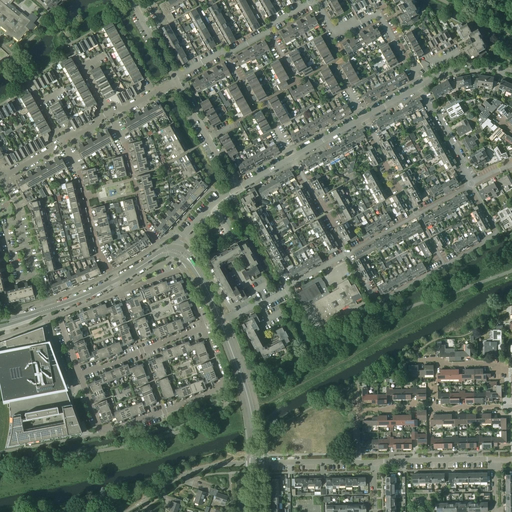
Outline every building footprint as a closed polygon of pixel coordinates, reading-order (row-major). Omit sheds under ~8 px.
[(0,0),(0,23),(2,25),(1,26),(6,31),(4,34),(10,39),(13,36),(19,41),(28,29),(31,32),(36,25),(33,23),(38,17),(32,12),(27,18),(10,4),(10,5),(8,3),(9,2),(6,0),(0,0)] [(56,6),(50,0),(46,0),(44,2),(51,9),(53,7),(54,8),(56,6)] [(169,0),(165,2),(170,12),(175,10),(169,0)] [(175,0),(169,0),(175,10),(180,7),(179,6),(175,0)] [(244,0),(237,4),(239,9),(247,4),(246,2),(248,0),(244,0)] [(366,0),(363,0),(361,1),(368,13),(370,12),(368,8),(371,7),(366,0)] [(373,0),(366,0),(371,7),(373,5),(375,9),(377,8),(373,0)] [(397,6),(400,11),(402,10),(404,13),(397,17),(401,24),(403,24),(406,23),(408,26),(419,20),(416,15),(417,14),(416,14),(414,11),(416,9),(413,4),(412,5),(410,1),(411,0),(392,0),(395,3),(400,0),(401,0),(403,3),(397,6)] [(361,1),(357,4),(361,12),(364,11),(366,14),(368,13),(361,1)] [(165,2),(159,5),(169,22),(174,19),(170,13),(170,12),(165,2)] [(355,2),(350,4),(358,18),(360,17),(358,13),(361,12),(357,4),(355,2)] [(260,12),(261,14),(273,8),(271,3),(262,8),(264,10),(260,12)] [(328,12),(329,14),(341,8),(338,3),(330,8),(331,10),(328,12)] [(208,11),(210,13),(218,9),(215,4),(204,10),(205,12),(208,11)] [(239,9),(242,13),(253,7),(252,5),(249,7),(247,4),(239,9)] [(242,13),(244,18),(252,13),(251,11),(254,9),(253,7),(242,13)] [(273,8),(261,14),(263,16),(266,14),(268,17),(276,12),(273,8)] [(341,8),(329,14),(330,16),(334,14),(335,17),(344,12),(341,8)] [(187,14),(190,18),(198,14),(195,9),(187,14)] [(208,18),(209,20),(220,13),(218,9),(210,13),(211,16),(208,18)] [(213,20),(215,22),(223,18),(220,13),(209,20),(210,22),(213,20)] [(244,18),(247,22),(258,16),(257,14),(254,16),(252,13),(244,18)] [(190,18),(192,23),(201,18),(198,14),(190,18)] [(309,15),(307,16),(314,28),(319,25),(314,17),(311,18),(309,15)] [(247,22),(249,27),(257,22),(256,20),(259,18),(258,16),(247,22)] [(307,21),(305,22),(309,30),(314,28),(307,16),(305,17),(307,21)] [(192,23),(195,27),(203,23),(201,18),(192,23)] [(213,27),(214,29),(226,22),(223,18),(215,22),(216,25),(213,27)] [(300,20),(298,21),(304,33),(309,30),(305,22),(302,24),(300,20)] [(298,26),(295,27),(300,36),(304,33),(298,21),(296,22),(298,26)] [(103,27),(106,32),(115,27),(112,22),(103,27)] [(218,29),(220,31),(228,27),(226,22),(214,29),(215,31),(218,29)] [(257,22),(249,27),(252,32),(263,25),(262,23),(259,25),(257,22)] [(170,23),(160,29),(163,33),(171,29),(173,28),(170,23)] [(195,27),(197,32),(206,27),(203,23),(195,27)] [(485,49),(486,49),(484,44),(485,44),(482,39),(481,39),(479,35),(481,34),(478,29),(472,33),(467,24),(460,28),(461,28),(463,31),(461,33),(464,38),(470,34),(472,37),(467,40),(469,45),(471,44),(473,47),(466,51),(470,58),(472,59),(475,57),(477,60),(488,54),(485,49)] [(291,25),(289,27),(295,38),(300,36),(295,27),(292,29),(291,25)] [(372,26),(370,27),(377,39),(382,36),(377,28),(374,30),(372,26)] [(106,32),(108,37),(117,32),(115,27),(106,32)] [(197,32),(200,37),(208,32),(206,27),(197,32)] [(218,36),(219,38),(231,31),(228,27),(220,31),(221,34),(218,36)] [(288,31),(286,33),(290,41),(295,38),(289,27),(286,28),(288,31)] [(370,32),(367,33),(372,42),(377,39),(370,27),(368,29),(370,32)] [(163,33),(165,38),(173,33),(171,29),(163,33)] [(441,32),(443,34),(449,46),(451,45),(449,41),(452,40),(446,29),(441,32)] [(231,31),(219,38),(220,40),(224,38),(225,40),(233,36),(235,35),(233,30),(231,31)] [(404,38),(405,41),(413,36),(416,35),(413,30),(399,38),(400,40),(404,38)] [(290,41),(286,33),(283,34),(281,31),(279,32),(285,44),(290,41)] [(108,37),(111,41),(120,36),(117,32),(108,37)] [(200,37),(202,41),(211,37),(208,32),(200,37)] [(363,32),(361,33),(367,44),(372,42),(367,33),(365,35),(363,32)] [(443,34),(441,32),(437,35),(443,45),(445,44),(447,47),(449,46),(443,34)] [(165,38),(168,42),(176,38),(173,33),(165,38)] [(361,37),(358,39),(362,47),(367,44),(361,33),(359,34),(361,37)] [(312,41),(315,46),(323,41),(322,38),(325,36),(324,34),(312,41)] [(443,45),(437,35),(432,37),(433,39),(440,51),(442,50),(440,47),(443,45)] [(90,37),(88,38),(93,47),(98,44),(93,36),(90,38),(90,37)] [(111,41),(113,46),(123,41),(120,36),(111,41)] [(233,36),(225,40),(226,43),(223,45),(224,47),(236,41),(233,36)] [(403,45),(404,48),(416,41),(413,36),(405,41),(407,44),(403,45)] [(202,41),(205,46),(213,41),(211,37),(202,41)] [(353,37),(351,38),(358,50),(362,47),(358,39),(355,40),(353,37)] [(86,40),(84,41),(88,49),(93,47),(88,38),(86,39),(86,40)] [(168,42),(170,47),(178,42),(176,38),(168,42)] [(351,42),(348,44),(353,52),(358,50),(351,38),(349,39),(351,42)] [(440,51),(433,39),(428,42),(433,50),(436,49),(438,52),(440,51)] [(263,42),(260,44),(265,52),(269,49),(264,40),(262,41),(263,42)] [(80,42),(78,43),(83,52),(88,49),(84,41),(81,43),(80,42)] [(113,46),(116,51),(125,46),(123,41),(113,46)] [(213,41),(205,46),(208,50),(216,46),(213,41)] [(315,46),(318,50),(329,44),(328,42),(325,44),(323,41),(315,46)] [(348,44),(347,41),(342,43),(349,57),(354,54),(353,52),(348,44)] [(409,48),(410,50),(419,46),(416,41),(404,48),(405,50),(409,48)] [(170,47),(173,52),(181,47),(178,42),(170,47)] [(83,52),(78,43),(76,44),(77,45),(74,47),(78,55),(83,52)] [(257,44),(255,45),(260,55),(261,57),(265,54),(265,52),(260,44),(257,45),(257,44)] [(318,50),(320,55),(329,50),(327,48),(331,46),(329,44),(318,50)] [(379,49),(382,54),(390,49),(389,46),(390,46),(389,44),(379,49)] [(253,48),(250,49),(255,57),(260,55),(255,45),(252,47),(253,48)] [(116,51),(119,56),(128,51),(125,46),(116,51)] [(173,52),(175,56),(184,52),(185,51),(183,46),(181,47),(173,52)] [(408,55),(410,57),(421,50),(419,46),(410,50),(412,53),(408,55)] [(247,50),(245,51),(250,60),(251,62),(256,59),(255,57),(250,49),(248,51),(247,50)] [(286,59),(287,61),(299,54),(297,49),(288,54),(290,57),(286,59)] [(382,54),(385,58),(394,53),(393,51),(392,52),(390,49),(382,54)] [(320,55),(323,60),(335,53),(334,51),(330,53),(329,50),(320,55)] [(421,50),(410,57),(411,59),(414,57),(416,60),(424,55),(421,50)] [(128,51),(119,56),(121,60),(130,55),(128,51)] [(244,53),(241,54),(246,63),(250,60),(245,51),(243,52),(244,53)] [(175,56),(178,61),(186,56),(184,52),(175,56)] [(335,53),(323,60),(326,65),(334,60),(332,57),(336,55),(335,53)] [(385,58),(387,63),(396,59),(394,56),(395,55),(394,53),(385,58)] [(246,63),(241,54),(238,56),(238,55),(235,56),(242,67),(247,64),(246,63)] [(292,61),(293,64),(302,59),(299,54),(287,61),(288,63),(292,61)] [(121,60),(124,65),(133,60),(130,55),(121,60)] [(186,56),(178,61),(180,65),(190,60),(188,55),(186,56)] [(62,62),(60,64),(62,69),(65,67),(76,61),(74,59),(72,60),(71,57),(70,58),(66,60),(65,58),(61,60),(62,62)] [(291,68),(293,70),(305,64),(302,59),(293,64),(295,66),(291,68)] [(396,59),(387,63),(385,64),(388,69),(399,63),(398,61),(397,61),(396,59)] [(124,65),(127,70),(136,65),(133,60),(124,65)] [(270,64),(273,69),(284,63),(283,61),(280,62),(278,60),(270,64)] [(65,67),(67,72),(76,67),(75,64),(77,63),(76,61),(65,67)] [(342,68),(343,71),(351,66),(349,61),(337,68),(338,70),(342,68)] [(223,67),(221,69),(225,77),(230,74),(224,62),(222,64),(223,67)] [(273,69),(275,74),(284,69),(282,66),(285,65),(284,63),(273,69)] [(306,63),(305,64),(293,70),(294,72),(297,70),(299,73),(307,68),(309,67),(306,63)] [(127,70),(129,75),(138,70),(136,65),(127,70)] [(341,75),(342,77),(354,71),(356,70),(353,65),(351,66),(343,71),(345,74),(341,75)] [(90,75),(91,77),(102,71),(99,66),(90,71),(92,74),(90,75)] [(307,68),(299,73),(300,75),(303,73),(305,76),(313,72),(310,66),(309,67),(307,68)] [(67,72),(70,77),(81,71),(80,68),(78,70),(76,67),(67,72)] [(216,67),(214,68),(221,80),(225,77),(221,69),(218,70),(216,67)] [(320,71),(322,76),(334,70),(333,68),(330,70),(328,67),(320,71)] [(214,72),(211,74),(216,82),(221,80),(214,68),(212,69),(214,72)] [(275,74),(278,79),(290,72),(288,70),(285,72),(284,69),(275,74)] [(52,70),(47,73),(52,82),(57,79),(52,70)] [(132,79),(132,80),(141,75),(138,70),(129,75),(132,79)] [(323,82),(325,81),(333,76),(332,74),(335,72),(334,70),(322,76),(320,77),(323,82)] [(70,77),(72,82),(82,76),(80,74),(82,73),(81,71),(70,77)] [(94,78),(96,81),(105,76),(102,71),(91,77),(92,80),(94,78)] [(347,78),(348,80),(357,76),(354,71),(342,77),(344,80),(347,78)] [(207,72),(205,73),(211,85),(212,87),(217,84),(216,82),(211,74),(209,75),(207,72)] [(278,79),(280,83),(289,79),(287,76),(291,74),(290,72),(278,79)] [(404,72),(399,75),(404,83),(406,82),(407,83),(409,81),(404,72)] [(47,73),(42,75),(47,85),(52,82),(47,73)] [(205,78),(202,79),(207,87),(211,85),(205,73),(203,74),(205,78)] [(247,80),(248,83),(257,78),(254,73),(242,80),(243,82),(247,80)] [(42,75),(37,78),(42,87),(47,85),(42,75)] [(132,80),(130,87),(135,96),(140,93),(138,90),(140,88),(142,84),(140,81),(144,79),(141,75),(132,80)] [(399,75),(394,77),(400,87),(402,86),(401,85),(404,83),(399,75)] [(481,86),(485,86),(487,76),(481,76),(481,75),(479,75),(479,77),(479,81),(475,81),(475,88),(480,88),(481,86)] [(72,82),(75,86),(86,80),(85,78),(83,79),(82,76),(72,82)] [(95,85),(96,87),(107,81),(105,76),(96,81),(97,84),(95,85)] [(325,81),(328,86),(339,79),(338,77),(335,79),(333,76),(325,81)] [(357,76),(348,80),(350,83),(347,85),(348,87),(359,81),(357,76)] [(470,76),(463,77),(465,87),(465,90),(475,88),(475,81),(471,81),(470,76)] [(495,91),(497,83),(497,82),(493,81),(494,79),(494,77),(492,77),(487,76),(485,86),(489,87),(489,89),(495,91)] [(197,77),(195,78),(202,90),(207,87),(202,79),(199,81),(197,77)] [(394,77),(390,80),(394,88),(397,87),(398,88),(400,87),(394,77)] [(458,88),(465,87),(463,77),(457,78),(457,84),(454,85),(456,91),(459,90),(458,88)] [(42,87),(37,78),(32,81),(37,90),(42,87)] [(195,83),(192,84),(195,90),(193,91),(197,99),(200,98),(197,93),(202,90),(195,78),(193,79),(195,83)] [(246,87),(247,89),(259,83),(257,78),(248,83),(250,85),(246,87)] [(307,83),(305,84),(309,93),(314,90),(308,78),(305,79),(307,83)] [(280,83),(277,85),(280,90),(288,85),(286,82),(290,81),(289,79),(280,83)] [(325,87),(328,92),(339,86),(337,83),(340,81),(339,79),(328,86),(325,87)] [(75,86),(78,91),(87,86),(85,83),(87,82),(86,80),(75,86)] [(390,80),(385,83),(390,92),(392,91),(392,90),(394,88),(390,80)] [(456,92),(456,91),(454,85),(453,82),(450,83),(448,80),(440,85),(445,93),(448,92),(450,91),(453,89),(455,92),(456,92)] [(499,88),(505,91),(509,83),(502,80),(500,84),(497,83),(495,91),(498,92),(499,88)] [(99,88),(101,90),(110,85),(107,81),(96,87),(97,89),(99,88)] [(226,89),(228,94),(238,88),(237,85),(240,84),(239,81),(226,89)] [(382,82),(379,83),(380,85),(385,94),(388,92),(388,93),(390,92),(385,83),(383,84),(382,82)] [(252,89),(253,92),(262,87),(259,83),(247,89),(249,91),(252,89)] [(301,85),(299,86),(304,95),(309,93),(305,84),(302,86),(301,85)] [(101,90),(104,95),(113,90),(110,85),(101,90)] [(380,85),(375,88),(381,97),(383,96),(382,95),(385,94),(380,85)] [(442,95),(445,93),(440,85),(432,89),(437,98),(440,96),(442,95)] [(78,91),(80,96),(91,90),(90,87),(88,88),(87,86),(78,91)] [(298,88),(295,89),(300,98),(304,95),(299,86),(297,87),(298,88)] [(339,86),(328,92),(331,97),(345,89),(343,87),(340,89),(339,86)] [(130,87),(125,90),(130,99),(135,96),(130,87)] [(252,97),(253,99),(264,92),(262,87),(253,92),(255,95),(252,97)] [(231,98),(233,97),(244,91),(243,89),(240,91),(238,88),(228,94),(231,98)] [(300,98),(295,89),(292,91),(290,88),(288,89),(295,101),(300,98)] [(375,88),(371,91),(375,99),(378,97),(379,99),(381,97),(375,88)] [(80,96),(83,100),(92,95),(91,93),(93,92),(91,90),(80,96)] [(113,90),(104,95),(106,100),(110,98),(111,101),(116,102),(118,101),(120,104),(125,101),(120,92),(114,90),(113,90)] [(120,92),(125,101),(130,99),(125,90),(120,92)] [(233,97),(235,102),(244,98),(242,95),(245,93),(244,91),(233,97)] [(371,91),(366,93),(371,103),(373,101),(373,100),(375,99),(371,91)] [(264,92),(253,99),(254,101),(257,99),(259,102),(267,97),(264,92)] [(21,98),(24,103),(35,96),(33,94),(32,95),(30,93),(21,98)] [(371,103),(366,93),(361,96),(366,104),(369,103),(369,104),(371,103)] [(86,105),(95,100),(92,95),(83,100),(86,105)] [(24,103),(26,107),(35,102),(34,100),(36,98),(35,96),(24,103)] [(266,105),(267,107),(279,100),(276,96),(268,100),(269,103),(266,105)] [(420,96),(413,100),(418,109),(419,111),(423,108),(421,103),(423,102),(420,96)] [(201,105),(202,108),(211,103),(208,99),(202,102),(200,98),(197,99),(200,103),(198,104),(200,106),(201,105)] [(235,102),(238,107),(250,100),(248,98),(245,100),(244,98),(235,102)] [(486,100),(482,104),(492,113),(496,108),(502,102),(497,99),(493,103),(492,102),(490,104),(486,100)] [(86,105),(83,112),(89,122),(93,119),(92,117),(95,116),(94,114),(95,110),(97,109),(96,106),(97,105),(96,103),(95,100),(86,105)] [(238,107),(240,112),(249,107),(247,104),(251,102),(250,100),(238,107)] [(272,107),(273,110),(282,105),(279,100),(267,107),(268,109),(272,107)] [(409,101),(408,102),(413,112),(418,109),(413,100),(410,102),(409,101)] [(451,104),(446,106),(448,109),(447,109),(450,114),(448,115),(451,120),(454,119),(458,117),(458,116),(464,113),(457,100),(451,104)] [(49,110),(50,113),(61,106),(58,101),(49,106),(51,109),(49,110)] [(8,102),(5,103),(11,114),(16,111),(11,103),(9,104),(8,102)] [(26,107),(29,112),(40,106),(39,104),(37,105),(35,102),(26,107)] [(156,102),(154,104),(161,117),(164,115),(166,119),(168,118),(160,104),(158,106),(156,102)] [(403,106),(404,107),(404,106),(408,114),(413,112),(408,102),(406,103),(406,104),(403,106)] [(502,102),(496,108),(503,117),(505,115),(508,119),(511,116),(511,112),(511,114),(509,112),(507,113),(504,108),(508,104),(502,102)] [(4,107),(2,108),(7,117),(11,114),(5,103),(3,105),(4,107)] [(203,111),(204,113),(213,108),(211,103),(202,108),(204,111),(203,111)] [(153,108),(151,110),(156,118),(157,119),(161,117),(154,104),(152,105),(153,108)] [(271,114),(272,116),(286,109),(283,104),(282,105),(273,110),(275,112),(271,114)] [(347,104),(342,107),(347,116),(349,115),(348,114),(351,112),(347,104)] [(478,119),(480,125),(487,118),(492,113),(482,104),(479,108),(482,112),(480,113),(482,115),(478,119)] [(341,105),(336,107),(342,118),(344,116),(345,117),(347,116),(342,107),(341,105)] [(29,112),(31,117),(41,112),(39,109),(41,108),(40,106),(29,112)] [(53,114),(55,116),(64,111),(61,106),(50,113),(51,115),(53,114)] [(402,109),(400,110),(405,119),(410,116),(408,114),(404,106),(404,107),(402,108),(402,109)] [(146,107),(145,108),(152,121),(156,118),(151,110),(149,111),(146,107)] [(249,107),(240,112),(243,117),(255,110),(254,108),(250,110),(249,107)] [(331,110),(332,111),(336,119),(337,121),(340,120),(339,119),(342,118),(336,107),(331,110)] [(145,113),(142,114),(147,123),(152,121),(145,108),(143,109),(145,113)] [(206,115),(208,118),(216,113),(213,108),(204,113),(205,116),(206,115)] [(252,115),(255,120),(263,115),(262,113),(265,111),(264,108),(252,115)] [(277,117),(278,119),(289,114),(286,109),(272,116),(274,118),(277,117)] [(397,111),(394,112),(400,122),(405,119),(400,110),(397,112),(397,111)] [(55,116),(57,121),(67,116),(66,116),(64,111),(55,116)] [(332,111),(327,113),(332,123),(334,122),(334,121),(336,119),(332,111)] [(31,117),(34,121),(45,115),(44,113),(42,114),(41,112),(31,117)] [(83,113),(79,115),(84,124),(89,122),(83,112),(83,113)] [(138,112),(136,113),(143,126),(147,123),(142,114),(140,116),(138,112)] [(393,114),(391,116),(390,116),(394,122),(395,125),(400,122),(394,112),(392,113),(393,114)] [(136,118),(133,119),(138,128),(143,126),(136,113),(134,114),(136,118)] [(208,121),(209,123),(218,118),(216,113),(208,118),(209,120),(208,121)] [(327,113),(322,116),(327,124),(330,123),(330,124),(332,123),(327,113)] [(385,114),(384,115),(389,125),(394,122),(390,116),(391,116),(389,113),(386,115),(385,114)] [(289,114),(278,119),(280,122),(277,124),(278,126),(291,119),(289,114)] [(34,121),(37,126),(46,121),(44,118),(46,117),(45,115),(34,121)] [(74,118),(79,127),(84,124),(79,115),(74,118)] [(255,120),(258,125),(269,118),(268,116),(265,118),(263,115),(255,120)] [(383,117),(380,119),(384,127),(389,125),(384,115),(382,116),(383,117)] [(422,121),(424,126),(433,121),(431,118),(432,117),(431,115),(430,116),(426,118),(422,121)] [(67,116),(57,121),(60,126),(64,124),(65,126),(69,128),(72,126),(74,130),(79,127),(74,118),(67,116)] [(322,116),(318,119),(323,128),(325,127),(324,126),(327,124),(322,116)] [(129,117),(127,118),(134,131),(138,128),(133,119),(131,121),(129,117)] [(134,131),(127,118),(125,119),(127,123),(124,124),(129,133),(134,131)] [(218,118),(209,123),(210,125),(211,124),(215,131),(218,130),(216,126),(221,123),(218,118)] [(258,125),(260,129),(269,125),(267,122),(271,120),(269,118),(258,125)] [(487,125),(494,131),(498,127),(494,124),(495,123),(487,118),(480,125),(482,130),(487,125)] [(318,119),(313,121),(317,130),(320,128),(321,129),(323,128),(318,119)] [(386,130),(384,127),(380,119),(372,123),(373,124),(375,129),(378,127),(380,130),(381,132),(386,130)] [(468,122),(466,119),(461,122),(463,125),(456,129),(460,136),(472,130),(468,122)] [(39,131),(49,126),(46,121),(37,126),(39,131)] [(313,121),(308,124),(313,133),(315,132),(315,131),(317,130),(313,121)] [(423,127),(425,131),(436,125),(436,124),(435,124),(433,121),(424,126),(423,127)] [(303,127),(304,128),(308,135),(311,133),(311,135),(313,133),(308,124),(303,127)] [(161,133),(162,135),(174,129),(173,127),(171,128),(170,125),(162,129),(163,132),(161,133)] [(269,125),(260,129),(263,134),(275,128),(274,126),(270,127),(269,125)] [(425,131),(428,136),(430,135),(436,132),(438,131),(436,127),(437,127),(436,125),(425,131)] [(39,131),(37,139),(42,147),(47,145),(45,141),(48,140),(49,135),(48,133),(51,131),(49,126),(39,131)] [(503,141),(505,139),(508,136),(508,135),(505,133),(506,132),(498,127),(494,131),(488,137),(492,141),(497,136),(503,141)] [(304,128),(299,130),(304,139),(306,137),(307,138),(309,137),(308,135),(304,128)] [(363,128),(356,132),(361,141),(366,138),(364,135),(367,133),(363,128)] [(107,134),(104,135),(109,144),(114,142),(107,129),(105,130),(107,134)] [(165,136),(167,138),(175,134),(173,131),(175,131),(174,129),(162,135),(163,137),(165,136)] [(299,130),(294,133),(300,142),(302,141),(301,140),(304,139),(299,130)] [(352,133),(351,134),(356,143),(361,141),(356,132),(353,134),(352,133)] [(428,142),(430,141),(440,136),(439,134),(438,135),(436,132),(430,135),(428,136),(427,136),(426,137),(428,142)] [(100,133),(98,134),(105,147),(109,144),(104,135),(102,137),(100,133)] [(219,142),(220,144),(230,138),(227,133),(219,138),(220,141),(219,142)] [(300,142),(294,133),(290,136),(294,144),(297,142),(298,144),(300,142)] [(98,139),(96,140),(100,149),(105,147),(98,134),(96,135),(98,139)] [(167,138),(164,140),(165,143),(166,142),(167,144),(179,138),(178,136),(176,137),(175,134),(167,138)] [(346,137),(347,140),(348,139),(351,146),(352,147),(357,145),(356,143),(351,134),(349,135),(350,135),(346,137)] [(476,135),(463,142),(468,151),(478,145),(475,140),(478,139),(476,135)] [(430,141),(433,146),(441,141),(439,138),(440,137),(440,136),(430,141)] [(91,138),(89,139),(96,152),(100,149),(96,140),(93,142),(91,138)] [(170,145),(172,147),(180,143),(178,140),(180,139),(179,138),(167,144),(168,146),(170,145)] [(223,145),(224,148),(233,143),(230,138),(220,144),(222,146),(223,145)] [(379,141),(384,148),(392,143),(394,142),(391,138),(387,140),(385,138),(379,141)] [(37,139),(33,142),(37,150),(42,147),(37,139)] [(89,144),(87,145),(91,154),(96,152),(89,139),(87,140),(89,144)] [(344,140),(342,141),(349,152),(354,150),(352,147),(351,146),(348,139),(347,140),(344,141),(344,140)] [(341,143),(338,145),(344,155),(349,152),(342,141),(341,142),(341,143)] [(433,146),(435,151),(445,145),(444,144),(443,144),(441,141),(433,146)] [(33,142),(28,144),(33,153),(37,150),(33,142)] [(82,143),(80,144),(87,157),(91,154),(87,145),(84,147),(82,143)] [(171,151),(172,153),(184,146),(183,145),(181,145),(180,143),(172,147),(170,148),(172,151),(171,151)] [(225,151),(226,153),(235,148),(233,143),(224,148),(226,150),(225,151)] [(385,152),(385,154),(395,148),(392,143),(384,148),(385,151),(385,152)] [(28,144),(23,147),(28,155),(33,153),(28,144)] [(87,157),(80,144),(78,145),(80,149),(78,150),(82,159),(87,157)] [(275,144),(270,146),(275,156),(278,155),(277,154),(280,152),(275,144)] [(366,152),(369,156),(378,152),(373,144),(368,147),(369,150),(366,152)] [(334,146),(333,146),(339,158),(344,155),(338,145),(335,146),(334,146)] [(438,156),(440,154),(447,151),(446,150),(445,147),(446,147),(445,145),(435,151),(438,156)] [(130,152),(131,154),(144,151),(143,146),(133,148),(134,151),(130,152)] [(184,146),(172,153),(173,155),(174,154),(175,157),(185,152),(183,149),(185,148),(184,146)] [(270,146),(266,149),(270,157),(273,156),(273,157),(275,156),(270,146)] [(332,148),(329,150),(334,160),(339,158),(333,146),(331,147),(332,148)] [(511,157),(509,151),(502,154),(497,146),(493,150),(499,161),(511,157)] [(23,147),(19,149),(23,158),(28,155),(23,147)] [(489,156),(488,157),(484,151),(485,150),(484,147),(477,151),(472,154),(473,157),(472,157),(474,162),(476,161),(479,166),(487,162),(491,160),(489,156)] [(235,148),(226,153),(227,155),(228,154),(231,160),(234,159),(232,156),(238,153),(235,148)] [(389,158),(391,157),(391,156),(398,153),(397,153),(395,148),(385,154),(386,155),(387,155),(389,158)] [(19,149),(14,152),(19,161),(23,158),(19,149)] [(266,149),(261,152),(266,161),(268,160),(267,159),(270,157),(266,149)] [(440,154),(443,159),(452,154),(451,152),(449,149),(446,150),(447,151),(440,154)] [(325,151),(323,152),(330,163),(334,160),(329,150),(325,152),(325,151)] [(391,160),(393,162),(402,156),(400,151),(397,153),(398,153),(391,156),(391,157),(393,159),(391,160)] [(1,152),(0,152),(0,162),(4,164),(7,162),(9,166),(14,163),(9,154),(1,152)] [(9,155),(9,154),(14,163),(19,161),(14,152),(9,155)] [(261,152),(256,154),(261,163),(263,161),(264,162),(266,161),(261,152)] [(319,155),(323,162),(325,166),(330,163),(323,152),(322,153),(319,155)] [(369,156),(372,161),(381,156),(380,154),(379,155),(378,152),(369,156)] [(314,154),(313,155),(318,164),(323,162),(319,155),(318,153),(315,155),(314,154)] [(256,154),(251,157),(257,166),(259,165),(258,164),(261,163),(256,154)] [(444,165),(445,164),(454,159),(452,156),(453,155),(452,154),(443,159),(441,160),(444,165)] [(112,158),(113,163),(123,161),(122,158),(126,157),(126,155),(112,158)] [(132,162),(133,164),(146,160),(145,155),(136,158),(136,161),(132,162)] [(186,155),(176,160),(178,165),(190,158),(189,156),(187,157),(186,155)] [(312,156),(309,158),(313,167),(318,164),(313,155),(311,156),(312,156)] [(381,156),(372,161),(370,162),(373,167),(383,161),(381,158),(382,157),(381,156)] [(395,163),(396,166),(405,161),(402,156),(393,162),(394,164),(395,163)] [(57,157),(55,158),(62,170),(67,168),(62,159),(59,161),(57,157)] [(251,157),(247,160),(251,168),(254,166),(255,167),(257,166),(251,157)] [(56,163),(53,164),(58,173),(62,170),(55,158),(54,159),(56,163)] [(180,166),(182,169),(191,164),(190,161),(191,160),(190,158),(178,165),(179,167),(180,166)] [(313,167),(309,158),(301,162),(304,168),(307,167),(308,170),(313,167)] [(454,159),(445,164),(448,169),(451,167),(452,169),(458,166),(454,159)] [(247,172),(242,162),(237,165),(234,160),(232,161),(236,169),(238,168),(242,173),(244,172),(245,173),(247,172)] [(247,160),(242,162),(247,172),(249,170),(249,169),(251,168),(247,160)] [(405,161),(396,166),(398,168),(397,169),(398,172),(408,166),(405,161)] [(48,162),(47,163),(53,175),(58,173),(53,164),(50,165),(48,162)] [(47,168),(44,169),(49,178),(53,175),(47,163),(45,164),(47,168)] [(182,172),(183,174),(195,167),(194,165),(192,166),(191,164),(182,169),(183,171),(182,172)] [(115,168),(116,173),(126,171),(125,168),(129,167),(128,165),(115,168)] [(148,165),(138,168),(139,171),(135,172),(135,174),(149,170),(148,165)] [(39,167),(38,168),(45,180),(49,178),(44,169),(42,170),(39,167)] [(195,167),(183,174),(184,176),(185,175),(187,178),(196,173),(195,170),(196,169),(195,167)] [(292,167),(285,172),(290,180),(294,177),(293,174),(295,173),(292,167)] [(38,172),(35,174),(40,183),(45,180),(38,168),(36,169),(38,172)] [(363,174),(366,179),(375,173),(374,172),(372,169),(363,174)] [(402,176),(403,178),(412,174),(409,169),(399,174),(401,177),(402,176)] [(31,172),(29,173),(36,185),(40,183),(35,174),(33,175),(31,172)] [(281,172),(279,173),(285,183),(290,180),(285,172),(282,173),(281,172)] [(29,177),(27,179),(31,188),(36,185),(29,173),(27,174),(29,177)] [(84,179),(84,181),(98,178),(96,173),(87,175),(87,178),(84,179)] [(275,177),(276,179),(280,185),(285,183),(279,173),(278,174),(278,175),(275,177)] [(366,179),(368,183),(377,179),(375,175),(376,175),(375,173),(366,179)] [(403,182),(405,184),(416,177),(414,173),(412,174),(403,178),(405,181),(403,182)] [(455,177),(450,180),(455,189),(462,184),(456,173),(453,174),(455,177)] [(497,181),(499,184),(501,187),(503,186),(506,191),(510,189),(508,186),(511,184),(511,179),(509,174),(497,181)] [(310,180),(314,187),(322,182),(320,177),(319,178),(317,179),(315,176),(310,180)] [(22,177),(20,178),(27,191),(32,189),(31,188),(27,179),(24,180),(22,177)] [(407,185),(408,188),(409,188),(415,184),(417,183),(419,182),(416,177),(405,184),(406,186),(407,185)] [(27,191),(20,178),(18,179),(20,183),(17,184),(23,194),(27,191)] [(138,185),(139,187),(152,183),(151,178),(141,181),(142,184),(138,185)] [(273,179),(271,180),(277,190),(282,187),(280,185),(276,179),(274,180),(273,179)] [(369,189),(371,188),(380,183),(380,181),(379,182),(377,179),(368,183),(367,184),(369,189)] [(65,183),(66,189),(76,186),(75,183),(79,182),(79,180),(65,183)] [(197,180),(195,182),(205,191),(207,189),(205,188),(208,186),(201,180),(199,182),(197,180)] [(270,183),(267,184),(272,193),(277,190),(271,180),(269,182),(270,183)] [(450,180),(445,182),(451,192),(452,191),(451,190),(455,189),(450,180)] [(196,185),(194,187),(201,193),(202,191),(204,192),(205,191),(195,182),(194,183),(196,185)] [(315,191),(316,192),(325,187),(322,182),(314,187),(315,190),(315,191)] [(445,182),(441,185),(440,185),(444,192),(445,194),(449,192),(449,193),(451,192),(445,182)] [(295,191),(297,196),(308,190),(304,183),(298,186),(299,189),(295,191)] [(371,188),(374,193),(382,188),(380,185),(381,184),(380,183),(371,188)] [(439,183),(434,186),(439,194),(440,196),(442,194),(441,193),(444,192),(440,185),(441,185),(439,183)] [(494,183),(488,186),(494,198),(498,196),(496,193),(502,190),(501,187),(499,184),(496,185),(494,183)] [(264,184),(262,186),(267,195),(272,193),(267,184),(264,186),(264,184)] [(407,193),(408,194),(418,189),(415,184),(409,188),(408,188),(406,189),(408,192),(407,193)] [(190,188),(188,189),(198,198),(200,197),(199,195),(201,193),(194,187),(193,186),(191,188),(190,188)] [(267,195),(262,186),(259,187),(260,188),(257,190),(262,198),(267,195)] [(325,187),(316,192),(316,194),(317,193),(319,197),(330,191),(327,186),(325,187)] [(332,195),(333,197),(343,191),(340,186),(332,191),(333,194),(332,195)] [(439,194),(434,186),(429,188),(431,191),(429,193),(432,199),(439,194)] [(491,199),(494,198),(488,186),(480,191),(478,191),(483,200),(485,199),(490,197),(491,199)] [(242,203),(243,202),(247,208),(246,209),(248,213),(256,208),(254,204),(253,205),(249,199),(254,197),(254,198),(258,196),(254,187),(250,190),(247,192),(248,194),(240,199),(242,203)] [(140,195),(141,197),(154,193),(153,188),(143,191),(144,194),(140,195)] [(374,193),(376,198),(386,192),(385,191),(384,191),(382,188),(374,193)] [(186,193),(187,195),(194,201),(196,199),(197,200),(198,198),(188,189),(187,191),(188,191),(186,193)] [(410,195),(412,198),(420,194),(418,189),(408,194),(409,196),(410,195)] [(67,193),(69,198),(78,196),(78,193),(82,192),(81,190),(67,193)] [(297,196),(300,201),(311,195),(310,193),(310,194),(308,190),(297,196)] [(336,198),(337,201),(346,196),(343,191),(333,197),(334,199),(336,198)] [(466,191),(458,196),(463,204),(468,202),(470,206),(473,204),(466,191)] [(386,192),(376,198),(379,203),(388,198),(386,194),(387,194),(386,192)] [(392,197),(394,202),(404,197),(403,195),(402,196),(400,192),(392,197)] [(179,194),(178,196),(182,200),(180,202),(187,208),(189,206),(190,207),(191,206),(181,196),(179,194)] [(420,194),(412,198),(416,206),(421,203),(420,200),(423,199),(420,194)] [(183,195),(181,196),(191,206),(193,204),(192,203),(194,201),(187,195),(185,197),(183,195)] [(300,201),(302,205),(304,205),(311,201),(313,200),(311,197),(312,196),(311,195),(300,201)] [(337,204),(338,206),(348,201),(346,196),(337,201),(338,203),(337,204)] [(455,196),(453,197),(459,207),(463,204),(458,196),(455,197),(455,196)] [(394,202),(397,207),(406,202),(404,199),(405,198),(404,197),(394,202)] [(449,201),(450,203),(454,209),(459,207),(453,197),(452,198),(452,199),(449,201)] [(123,201),(124,206),(134,204),(133,201),(137,200),(136,198),(123,201)] [(143,205),(143,207),(157,203),(156,198),(146,201),(147,204),(143,205)] [(70,203),(71,208),(81,206),(80,203),(84,202),(84,200),(70,203)] [(302,205),(300,207),(303,212),(314,205),(313,204),(311,201),(304,205),(302,205)] [(341,208),(342,210),(351,205),(348,201),(338,206),(340,208),(341,208)] [(176,202),(175,204),(184,213),(186,212),(185,210),(187,208),(180,202),(178,204),(176,202)] [(406,202),(397,207),(400,211),(403,210),(404,212),(410,209),(406,202)] [(447,204),(445,205),(450,214),(451,216),(456,213),(455,212),(454,209),(450,203),(447,205),(447,204)] [(32,210),(32,213),(45,209),(44,204),(33,207),(33,210),(32,210)] [(175,208),(173,210),(180,216),(182,214),(183,215),(184,213),(175,204),(173,205),(175,208)] [(314,205),(303,212),(306,216),(316,211),(314,207),(315,207),(314,205)] [(343,213),(344,216),(354,210),(351,205),(342,210),(344,213),(343,213)] [(444,206),(441,208),(446,217),(450,214),(445,205),(444,206)] [(472,212),(474,217),(483,212),(479,205),(473,208),(475,210),(472,212)] [(511,209),(511,207),(511,205),(498,213),(500,216),(502,220),(501,221),(505,227),(508,226),(511,224),(511,213),(510,211),(511,209)] [(125,211),(126,216),(136,214),(135,211),(139,210),(138,208),(125,211)] [(253,215),(255,218),(264,213),(261,208),(251,213),(252,216),(253,215)] [(437,209),(436,210),(441,220),(446,217),(441,208),(438,210),(437,209)] [(356,209),(354,210),(344,216),(345,218),(346,217),(348,220),(358,214),(356,209)] [(72,213),(73,218),(83,216),(82,213),(87,212),(86,210),(72,213)] [(93,217),(93,219),(107,215),(106,210),(96,213),(97,216),(93,217)] [(169,210),(168,211),(178,221),(179,219),(178,218),(180,216),(173,210),(171,212),(169,210)] [(435,212),(431,213),(436,222),(437,224),(442,221),(441,220),(436,210),(434,211),(435,212)] [(168,215),(166,217),(173,223),(175,221),(176,222),(178,221),(168,211),(166,213),(168,215)] [(316,211),(306,216),(308,221),(320,215),(319,213),(318,214),(316,211)] [(387,212),(382,215),(387,224),(387,223),(394,219),(391,214),(389,215),(387,212)] [(474,217),(477,222),(487,216),(486,215),(485,215),(483,212),(474,217)] [(255,221),(256,223),(266,217),(264,213),(255,218),(256,220),(255,221)] [(428,214),(426,215),(432,225),(436,222),(431,213),(428,215),(428,214)] [(36,220),(34,220),(34,222),(48,219),(47,214),(35,217),(36,220)] [(377,218),(378,220),(382,226),(385,225),(385,226),(388,225),(387,223),(387,224),(382,215),(377,218)] [(432,225),(426,215),(425,216),(425,217),(422,219),(427,227),(432,225)] [(477,222),(480,226),(488,222),(487,218),(487,216),(477,222)] [(162,217),(161,219),(171,228),(172,226),(171,225),(173,223),(166,217),(164,219),(162,217)] [(259,224),(260,227),(269,222),(266,217),(256,223),(258,225),(259,224)] [(127,221),(129,226),(138,223),(138,221),(141,220),(141,218),(127,221)] [(321,218),(309,224),(312,229),(323,223),(321,220),(322,219),(321,218)] [(161,222),(159,225),(166,231),(168,228),(169,230),(171,228),(161,219),(159,220),(161,222)] [(75,223),(76,228),(85,226),(85,223),(89,222),(88,220),(75,223)] [(95,227),(96,229),(109,225),(108,220),(98,223),(99,226),(95,227)] [(378,220),(374,222),(379,232),(381,231),(380,230),(383,228),(382,226),(378,220)] [(269,222),(260,227),(262,230),(260,230),(262,232),(271,227),(274,225),(271,221),(269,222)] [(414,222),(412,223),(417,233),(419,235),(424,232),(417,221),(414,223),(414,222)] [(374,222),(369,225),(374,234),(377,232),(377,233),(379,232),(374,222)] [(488,222),(480,226),(482,231),(485,230),(487,232),(493,229),(488,222)] [(317,233),(326,227),(326,226),(325,226),(323,223),(312,229),(315,234),(317,233)] [(337,232),(338,233),(348,228),(345,223),(336,228),(338,231),(337,232)] [(374,234),(369,225),(368,223),(363,226),(366,231),(360,234),(364,239),(374,234)] [(411,225),(408,227),(413,235),(417,233),(412,223),(411,224),(411,225)] [(36,230),(37,232),(50,229),(49,224),(37,227),(38,230),(36,230)] [(166,231),(159,225),(157,227),(155,225),(154,226),(164,236),(165,234),(164,233),(166,231)] [(264,234),(265,237),(274,232),(271,227),(262,232),(263,235),(264,234)] [(320,237),(322,236),(328,232),(326,229),(327,229),(326,227),(317,233),(320,237)] [(340,234),(342,237),(353,232),(350,227),(348,228),(338,233),(339,235),(340,234)] [(404,227),(403,228),(408,238),(413,235),(408,227),(405,228),(404,227)] [(402,230),(398,232),(403,240),(408,238),(403,228),(401,229),(402,230)] [(77,233),(78,238),(88,236),(87,233),(91,232),(91,230),(77,233)] [(98,236),(98,238),(112,235),(110,230),(101,233),(101,236),(98,236)] [(472,230),(467,233),(469,236),(473,244),(476,243),(477,244),(479,243),(478,241),(477,240),(475,236),(473,233),(472,231),(472,230)] [(322,236),(324,241),(334,235),(333,234),(332,234),(330,231),(328,232),(322,236)] [(266,240),(267,242),(277,236),(274,232),(265,237),(267,239),(266,240)] [(353,232),(342,237),(346,245),(352,242),(358,238),(356,236),(355,236),(353,232)] [(395,233),(393,234),(398,243),(403,240),(398,232),(395,234),(395,233)] [(433,237),(436,242),(444,237),(442,232),(433,237)] [(145,236),(142,238),(147,245),(149,244),(150,245),(152,244),(145,233),(143,234),(145,236)] [(39,240),(39,242),(53,239),(51,234),(40,237),(41,240),(39,240)] [(392,235),(389,237),(393,244),(392,244),(394,246),(398,243),(393,234),(392,234),(392,235)] [(324,241),(327,246),(336,241),(334,237),(335,237),(334,235),(324,241)] [(384,236),(383,237),(388,246),(392,244),(393,244),(389,237),(388,235),(385,237),(384,236)] [(138,237),(136,238),(143,250),(145,248),(144,247),(147,245),(142,238),(141,236),(138,238),(138,237)] [(269,243),(271,246),(277,242),(277,243),(279,242),(280,241),(277,236),(267,242),(268,244),(269,243)] [(444,237),(436,242),(440,249),(446,246),(444,244),(448,241),(449,240),(446,236),(444,237)] [(462,239),(459,241),(464,250),(466,248),(467,249),(469,248),(464,238),(463,236),(461,237),(462,239)] [(469,236),(464,238),(469,248),(471,247),(471,246),(473,244),(469,236)] [(381,238),(378,240),(383,249),(388,246),(383,237),(381,237),(381,238)] [(135,240),(132,242),(138,251),(141,249),(142,251),(143,250),(136,238),(134,239),(135,240)] [(79,243),(81,248),(90,246),(90,243),(94,242),(93,240),(79,243)] [(378,240),(368,246),(371,251),(377,249),(378,252),(383,249),(378,240)] [(419,251),(421,250),(430,245),(427,240),(417,246),(419,251)] [(336,241),(327,246),(330,250),(327,252),(328,255),(340,248),(336,241)] [(450,247),(449,249),(452,249),(453,249),(455,252),(456,254),(464,250),(459,241),(451,245),(452,247),(450,246),(450,247)] [(129,243),(128,244),(135,255),(137,254),(136,252),(138,251),(132,242),(130,243),(129,243)] [(228,250),(227,249),(226,250),(219,254),(220,254),(214,258),(213,257),(209,259),(214,267),(212,268),(214,271),(213,272),(217,280),(218,279),(219,282),(221,285),(220,286),(225,293),(226,293),(229,299),(228,299),(230,303),(238,299),(239,301),(243,299),(243,300),(247,298),(242,290),(239,292),(238,291),(237,288),(235,286),(233,287),(230,280),(228,281),(227,278),(225,278),(224,276),(228,274),(224,266),(240,256),(242,255),(241,254),(243,253),(244,257),(243,257),(247,265),(250,264),(251,267),(249,268),(245,270),(244,271),(241,272),(246,280),(250,278),(253,277),(255,279),(258,278),(256,275),(260,273),(256,265),(258,263),(256,260),(257,260),(252,252),(251,253),(248,247),(249,246),(247,242),(239,247),(238,246),(238,245),(237,245),(234,246),(234,245),(233,246),(230,248),(230,249),(228,250)] [(269,251),(270,252),(282,246),(279,242),(277,243),(277,242),(271,246),(268,247),(270,250),(269,251)] [(41,250),(42,252),(55,249),(54,244),(51,245),(42,247),(43,250),(41,250)] [(126,246),(124,247),(130,256),(132,255),(133,256),(135,255),(128,244),(126,245),(126,246)] [(430,245),(421,250),(425,258),(434,253),(430,245)] [(272,253),(274,257),(284,251),(282,246),(270,252),(271,254),(272,253)] [(354,254),(357,259),(364,256),(371,251),(368,246),(354,254)] [(121,248),(119,249),(126,261),(128,259),(127,258),(130,256),(124,247),(121,249),(121,248)] [(118,251),(115,253),(121,262),(123,260),(124,262),(126,261),(119,249),(117,250),(118,251)] [(95,250),(81,253),(81,256),(77,257),(78,259),(93,256),(92,253),(96,252),(95,250)] [(284,251),(274,257),(277,262),(282,258),(285,257),(287,256),(284,251)] [(121,262),(115,253),(113,254),(112,253),(110,255),(118,266),(119,265),(119,263),(121,262)] [(318,254),(312,256),(317,265),(325,261),(322,255),(319,257),(318,254)] [(312,256),(308,259),(313,269),(316,268),(315,266),(317,265),(312,256)] [(355,260),(358,265),(366,261),(364,256),(357,259),(355,260)] [(282,258),(277,262),(281,270),(287,267),(282,258)] [(308,259),(303,262),(308,270),(311,269),(311,270),(313,269),(308,259)] [(358,269),(359,271),(369,265),(366,261),(358,265),(359,268),(358,269)] [(92,265),(93,267),(96,275),(99,274),(99,276),(101,275),(96,262),(94,263),(95,264),(92,265)] [(303,262),(298,264),(304,274),(306,273),(306,272),(308,270),(303,262)] [(422,262),(417,264),(422,273),(429,269),(426,263),(423,265),(422,262)] [(298,264),(294,267),(299,275),(301,274),(302,275),(304,274),(298,264)] [(417,264),(412,267),(418,277),(420,276),(419,274),(422,273),(417,264)] [(89,265),(87,266),(92,279),(94,278),(93,276),(96,275),(93,267),(90,268),(89,265)] [(362,272),(363,275),(372,270),(369,265),(359,271),(360,273),(362,272)] [(86,270),(83,271),(87,279),(89,278),(90,280),(92,279),(87,266),(85,267),(86,270)] [(299,275),(294,267),(289,270),(291,273),(288,274),(291,280),(299,275)] [(412,267),(407,270),(412,278),(415,277),(415,278),(418,277),(412,267)] [(79,269),(77,270),(83,283),(85,282),(84,280),(87,279),(83,271),(80,272),(79,269)] [(77,274),(74,275),(77,283),(80,282),(81,284),(83,283),(77,270),(75,271),(77,274)] [(372,270),(363,275),(367,282),(377,277),(376,275),(375,274),(374,275),(372,270)] [(407,270),(403,272),(408,282),(410,281),(410,280),(412,278),(407,270)] [(403,272),(398,275),(403,284),(405,282),(406,283),(408,282),(403,272)] [(70,273),(68,274),(73,287),(75,286),(75,284),(77,283),(74,275),(71,276),(70,273)] [(0,275),(0,285),(9,284),(8,283),(9,283),(9,281),(7,280),(6,280),(6,278),(7,276),(7,274),(6,275),(6,274),(0,275)] [(67,278),(64,279),(68,287),(70,286),(71,288),(73,287),(68,274),(66,275),(67,278)] [(398,275),(393,278),(399,287),(401,286),(400,285),(403,284),(398,275)] [(302,305),(311,300),(321,294),(320,293),(324,291),(325,292),(328,290),(320,276),(301,287),(303,290),(296,294),(302,305)] [(60,277),(59,278),(64,291),(66,290),(65,288),(68,287),(64,279),(62,280),(60,277)] [(58,282),(55,283),(58,291),(61,290),(62,292),(64,291),(59,278),(57,279),(58,282)] [(393,278),(389,280),(393,289),(396,287),(397,289),(399,287),(393,278)] [(31,280),(30,280),(35,299),(40,298),(36,282),(35,282),(34,280),(33,279),(31,279),(31,280)] [(174,283),(168,285),(170,290),(172,289),(174,293),(179,292),(175,282),(177,282),(176,279),(173,280),(174,283)] [(311,300),(313,303),(317,310),(318,309),(319,312),(318,313),(320,316),(317,318),(321,325),(327,321),(329,325),(336,321),(334,317),(341,314),(338,309),(341,308),(342,309),(348,305),(350,309),(357,305),(355,301),(362,298),(354,284),(351,286),(347,279),(337,285),(339,288),(330,293),(328,290),(325,292),(324,291),(320,293),(321,294),(311,300)] [(21,282),(20,283),(25,302),(35,299),(30,280),(28,280),(27,282),(24,283),(24,282),(23,281),(21,282)] [(160,283),(157,284),(160,294),(164,292),(165,292),(161,283),(163,282),(162,280),(159,281),(160,283)] [(183,280),(177,282),(175,282),(179,292),(184,290),(181,283),(183,282),(183,280)] [(389,280),(384,283),(389,293),(392,291),(391,290),(393,289),(389,280)] [(58,291),(55,283),(52,284),(51,281),(49,282),(54,295),(56,294),(56,292),(58,291)] [(166,281),(163,282),(161,283),(165,292),(164,292),(164,295),(167,294),(166,292),(170,290),(168,285),(166,281)] [(15,289),(12,290),(16,304),(25,302),(20,283),(20,282),(18,283),(17,284),(17,285),(14,285),(15,289)] [(151,286),(148,288),(151,297),(155,296),(156,295),(152,286),(154,285),(153,283),(150,284),(151,286)] [(389,293),(384,283),(379,286),(381,289),(378,291),(381,296),(386,293),(387,294),(389,293)] [(9,284),(0,285),(0,307),(0,308),(16,304),(12,290),(9,290),(8,288),(9,288),(10,286),(9,284)] [(157,284),(154,285),(152,286),(156,295),(155,296),(155,298),(158,297),(157,295),(160,294),(157,284)] [(139,291),(140,295),(142,300),(146,299),(147,299),(143,289),(145,289),(144,286),(141,287),(142,290),(139,291)] [(145,289),(143,289),(147,299),(146,299),(146,302),(148,301),(149,304),(150,304),(149,301),(148,298),(151,297),(148,288),(145,289)] [(174,293),(175,297),(176,298),(185,294),(186,296),(188,295),(187,292),(185,293),(184,290),(179,292),(174,293)] [(176,298),(175,297),(173,298),(174,300),(176,299),(177,303),(187,299),(186,296),(185,294),(176,298)] [(130,296),(131,299),(133,298),(136,308),(141,306),(139,302),(142,300),(140,295),(134,298),(133,295),(130,296)] [(129,303),(131,309),(136,308),(133,298),(131,299),(125,301),(126,304),(129,303)] [(178,304),(179,308),(180,309),(189,305),(190,307),(192,306),(191,303),(189,304),(188,301),(178,304)] [(99,306),(96,307),(99,316),(103,315),(104,315),(100,305),(102,305),(101,302),(98,303),(99,306)] [(113,306),(107,308),(109,313),(111,312),(113,316),(118,314),(114,305),(116,305),(115,302),(112,303),(113,306)] [(122,302),(116,305),(114,305),(118,314),(123,313),(120,306),(123,305),(122,302)] [(105,303),(102,305),(100,305),(104,315),(103,315),(103,318),(106,317),(105,314),(109,313),(107,308),(105,303)] [(180,310),(181,313),(186,312),(191,310),(190,307),(189,305),(180,309),(179,308),(177,309),(178,311),(180,310)] [(90,309),(87,310),(90,320),(94,319),(95,318),(91,309),(93,308),(92,306),(89,307),(90,309)] [(131,309),(132,313),(133,314),(142,310),(143,312),(145,311),(144,308),(142,309),(141,306),(136,308),(131,309)] [(96,307),(93,308),(91,309),(95,318),(94,319),(94,321),(97,320),(96,318),(99,316),(96,307)] [(78,314),(79,318),(81,323),(85,322),(86,321),(82,312),(84,311),(83,309),(80,310),(81,312),(78,314)] [(87,310),(84,311),(82,312),(86,321),(85,322),(85,324),(88,323),(87,321),(90,320),(87,310)] [(133,314),(132,313),(130,314),(131,316),(133,315),(135,319),(144,315),(143,312),(142,310),(133,314)] [(191,310),(186,312),(190,321),(191,320),(197,318),(196,316),(193,317),(191,310)] [(183,318),(180,319),(182,324),(188,321),(189,324),(192,323),(191,320),(190,321),(186,312),(181,313),(183,318)] [(113,316),(114,319),(115,321),(124,317),(125,318),(127,318),(126,315),(124,316),(123,313),(118,314),(113,316)] [(266,343),(259,329),(258,327),(256,323),(260,321),(255,313),(251,315),(252,316),(248,318),(249,320),(241,324),(244,328),(248,334),(247,334),(249,338),(248,338),(250,342),(251,341),(255,349),(255,348),(257,351),(259,350),(263,358),(268,356),(267,355),(273,352),(274,353),(281,349),(281,348),(284,346),(283,344),(291,340),(289,336),(288,336),(285,331),(286,330),(284,326),(275,330),(277,334),(279,334),(282,340),(278,342),(277,341),(269,345),(270,346),(264,349),(262,345),(266,343)] [(115,321),(114,319),(112,320),(113,323),(115,322),(117,325),(126,322),(125,318),(124,317),(115,321)] [(135,320),(137,324),(137,325),(147,321),(147,323),(150,322),(149,319),(146,320),(145,317),(135,320)] [(69,319),(70,322),(72,321),(75,330),(80,329),(78,324),(81,323),(79,318),(73,321),(72,318),(69,319)] [(174,321),(171,322),(175,332),(178,331),(179,330),(175,321),(177,320),(176,318),(173,319),(174,321)] [(180,319),(177,320),(175,321),(179,330),(178,331),(179,333),(181,332),(180,330),(184,328),(182,324),(180,319)] [(68,325),(70,332),(75,330),(72,321),(70,322),(64,324),(65,326),(68,325)] [(138,326),(139,329),(143,328),(148,326),(147,323),(147,321),(137,325),(137,324),(134,324),(135,327),(138,326)] [(165,324),(162,326),(166,335),(169,334),(170,333),(166,324),(168,323),(167,321),(164,322),(165,324)] [(171,322),(168,323),(166,324),(170,333),(169,334),(170,336),(172,335),(171,333),(175,332),(171,322)] [(117,327),(118,330),(119,332),(128,328),(129,329),(131,328),(130,326),(128,327),(127,323),(117,327)] [(156,328),(153,329),(155,334),(156,339),(160,337),(161,337),(157,327),(159,327),(158,324),(155,325),(156,328)] [(147,337),(146,337),(147,340),(149,339),(148,336),(155,334),(153,329),(150,330),(148,326),(143,328),(147,337)] [(162,326),(159,327),(157,327),(161,337),(160,337),(161,340),(163,339),(162,336),(166,335),(162,326)] [(43,327),(0,342),(0,372),(5,400),(9,399),(10,414),(10,427),(6,448),(82,433),(68,396),(63,381),(63,380),(62,379),(56,363),(50,365),(45,341),(43,327)] [(119,333),(120,336),(125,334),(130,333),(129,329),(128,328),(119,332),(118,330),(116,331),(117,334),(119,333)] [(140,340),(146,337),(147,337),(143,328),(139,329),(141,336),(139,337),(140,340)] [(70,332),(72,335),(72,337),(82,333),(82,334),(84,333),(84,331),(81,332),(80,329),(75,330),(70,332)] [(493,342),(485,342),(485,351),(490,351),(490,354),(497,354),(497,350),(502,350),(501,330),(493,330),(493,342)] [(72,337),(72,335),(69,336),(70,339),(73,338),(74,341),(83,338),(82,334),(82,333),(72,337)] [(130,333),(125,334),(129,344),(130,343),(136,341),(135,338),(133,339),(130,333)] [(122,340),(119,342),(121,347),(127,344),(128,347),(131,346),(130,343),(129,344),(125,334),(120,336),(122,340)] [(74,343),(76,346),(76,348),(86,344),(86,345),(89,344),(88,342),(85,343),(84,339),(74,343)] [(113,344),(110,345),(114,354),(117,353),(118,353),(114,343),(116,343),(115,340),(112,341),(113,344)] [(182,343),(179,345),(183,354),(186,353),(187,352),(184,343),(185,342),(184,340),(182,341),(182,343)] [(197,343),(190,346),(192,351),(195,350),(197,354),(201,352),(198,343),(199,342),(198,340),(196,341),(197,343)] [(205,340),(199,342),(198,343),(201,352),(206,350),(204,344),(206,343),(205,340)] [(189,341),(185,342),(184,343),(187,352),(186,353),(187,355),(190,354),(189,352),(192,351),(190,346),(189,341)] [(440,351),(440,357),(449,357),(450,360),(455,360),(455,352),(455,349),(446,349),(445,348),(445,345),(446,345),(441,345),(441,341),(437,342),(437,351),(440,351)] [(119,342),(116,343),(114,343),(118,353),(117,353),(118,356),(120,355),(119,352),(123,351),(121,347),(119,342)] [(173,347),(170,348),(174,357),(177,356),(178,356),(175,346),(176,346),(175,343),(173,344),(173,347)] [(77,349),(78,352),(83,350),(87,349),(86,345),(86,344),(76,348),(76,346),(73,347),(74,350),(77,349)] [(104,347),(101,348),(105,358),(108,357),(109,356),(105,347),(107,346),(106,344),(103,345),(104,347)] [(465,351),(455,352),(455,360),(461,360),(461,357),(470,357),(470,344),(465,344),(465,351)] [(110,345),(107,346),(105,347),(109,356),(108,357),(109,359),(111,358),(110,356),(114,354),(110,345)] [(179,345),(176,346),(175,346),(178,356),(177,356),(178,359),(181,358),(180,355),(183,354),(179,345)] [(95,350),(92,352),(94,357),(95,361),(99,360),(100,360),(97,350),(98,350),(97,347),(94,348),(95,350)] [(161,351),(163,356),(165,361),(168,360),(169,359),(166,350),(167,349),(166,347),(164,348),(164,350),(161,351)] [(101,348),(98,350),(97,350),(100,360),(99,360),(100,362),(102,361),(101,359),(105,358),(101,348)] [(170,348),(167,349),(166,350),(169,359),(168,360),(169,362),(172,361),(171,359),(174,357),(170,348)] [(86,360),(85,360),(86,363),(88,362),(87,359),(94,357),(92,352),(89,353),(87,349),(83,350),(86,360)] [(79,362),(85,360),(86,360),(83,350),(78,352),(80,359),(78,360),(79,362)] [(206,350),(201,352),(197,354),(198,357),(198,358),(208,355),(208,356),(211,355),(210,353),(207,354),(206,350)] [(198,358),(198,357),(195,358),(196,361),(199,360),(200,363),(210,360),(208,356),(208,355),(198,358)] [(153,357),(154,359),(155,359),(159,368),(163,366),(162,362),(165,361),(163,356),(156,358),(155,356),(153,357)] [(151,363),(154,370),(159,368),(155,359),(154,359),(148,361),(149,364),(151,363)] [(201,365),(198,366),(199,369),(202,368),(202,369),(212,366),(212,367),(215,366),(214,363),(211,364),(210,361),(201,365)] [(121,366),(118,367),(122,377),(125,376),(126,375),(123,366),(124,365),(123,363),(121,364),(121,366)] [(136,366),(129,368),(131,373),(134,372),(136,377),(140,375),(137,365),(138,365),(137,363),(135,364),(136,366)] [(144,363),(138,365),(137,365),(140,375),(145,373),(143,366),(145,365),(144,363)] [(128,364),(124,365),(123,366),(126,375),(125,376),(126,378),(129,377),(128,375),(131,373),(129,368),(128,364)] [(421,377),(421,370),(418,370),(418,365),(409,365),(409,375),(418,375),(418,377),(421,377)] [(424,370),(421,370),(421,377),(425,377),(425,375),(434,375),(434,365),(424,365),(424,370)] [(113,369),(109,371),(113,380),(116,379),(117,378),(114,369),(115,368),(114,366),(112,367),(113,369)] [(154,370),(155,373),(156,374),(165,371),(166,372),(168,371),(167,369),(165,369),(163,366),(159,368),(154,370)] [(204,374),(209,372),(213,370),(212,367),(212,366),(202,369),(202,368),(199,369),(200,372),(203,371),(204,374)] [(118,367),(115,368),(114,369),(117,378),(116,379),(117,381),(120,380),(119,378),(122,377),(118,367)] [(100,374),(102,379),(104,384),(107,382),(108,382),(105,372),(106,372),(105,369),(103,370),(104,373),(100,374)] [(450,379),(450,369),(440,370),(441,374),(438,374),(438,382),(441,381),(441,380),(450,379)] [(459,369),(450,369),(450,379),(459,379),(459,381),(462,381),(462,374),(459,374),(459,369)] [(465,374),(462,374),(462,381),(465,381),(465,379),(474,379),(474,369),(465,369),(465,374)] [(483,369),(474,369),(474,379),(483,379),(483,381),(486,381),(486,377),(486,374),(483,374),(483,369)] [(213,370),(209,372),(212,381),(214,381),(219,379),(218,376),(216,377),(213,370)] [(109,371),(106,372),(105,372),(108,382),(107,382),(108,385),(111,384),(110,381),(113,380),(109,371)] [(156,374),(155,373),(153,374),(154,376),(156,376),(157,379),(167,376),(166,372),(165,371),(156,374)] [(206,378),(203,379),(205,384),(211,382),(212,384),(214,383),(214,381),(212,381),(209,372),(204,374),(206,378)] [(136,377),(137,380),(137,381),(147,378),(147,379),(150,378),(149,375),(146,376),(145,373),(140,375),(136,377)] [(158,380),(159,384),(160,385),(169,382),(170,383),(172,382),(171,379),(169,380),(167,377),(158,380)] [(92,379),(93,382),(94,381),(98,391),(102,389),(101,385),(104,384),(102,379),(95,381),(95,378),(92,379)] [(137,381),(137,380),(134,381),(135,383),(138,382),(139,386),(149,382),(147,379),(147,378),(137,381)] [(197,381),(193,383),(197,392),(200,391),(202,390),(198,381),(199,380),(198,378),(196,379),(197,381)] [(203,379),(199,380),(198,381),(202,390),(200,391),(201,393),(204,392),(203,390),(206,389),(205,384),(203,379)] [(90,386),(93,393),(98,391),(94,381),(93,382),(87,384),(88,387),(90,386)] [(188,385),(184,386),(188,395),(191,394),(193,394),(189,384),(190,384),(189,381),(187,382),(188,385)] [(160,386),(161,390),(166,388),(171,386),(170,383),(169,382),(160,385),(159,384),(157,385),(158,387),(160,386)] [(193,383),(190,384),(189,384),(193,394),(191,394),(192,397),(195,396),(194,393),(197,392),(193,383)] [(140,387),(141,391),(141,392),(151,388),(151,390),(154,389),(153,386),(150,387),(149,384),(140,387)] [(179,388),(175,389),(177,394),(179,399),(182,398),(184,397),(180,388),(181,387),(180,385),(178,386),(179,388)] [(490,391),(486,391),(486,398),(486,401),(493,401),(493,398),(502,398),(501,385),(497,385),(496,386),(497,393),(490,393),(490,391)] [(169,397),(168,398),(169,400),(172,399),(171,397),(177,394),(175,389),(172,390),(171,386),(166,388),(169,397)] [(184,386),(181,387),(180,388),(184,397),(182,398),(183,400),(186,399),(185,397),(188,395),(184,386)] [(411,389),(402,389),(402,399),(411,399),(411,394),(414,394),(414,387),(411,387),(411,389)] [(417,387),(414,387),(414,394),(417,394),(417,399),(426,399),(426,389),(417,389),(417,387)] [(142,393),(143,397),(148,395),(152,393),(151,390),(151,388),(141,392),(141,391),(138,392),(139,394),(142,393)] [(162,400),(168,398),(169,397),(166,388),(161,390),(164,396),(161,397),(162,400)] [(372,403),(378,403),(378,395),(368,395),(367,388),(362,388),(363,400),(372,400),(372,403)] [(378,403),(378,404),(387,404),(387,395),(390,395),(390,388),(386,388),(387,394),(378,395),(378,403)] [(393,388),(390,388),(390,395),(393,395),(393,400),(402,399),(402,389),(393,390),(393,388)] [(93,393),(94,396),(95,397),(104,394),(105,395),(107,394),(106,391),(104,392),(102,389),(98,391),(93,393)] [(459,393),(450,393),(450,403),(460,403),(460,399),(462,398),(462,391),(459,391),(459,393)] [(465,391),(462,391),(462,398),(465,398),(465,403),(475,403),(474,393),(465,393),(465,391)] [(483,393),(474,393),(475,403),(484,403),(484,398),(486,398),(486,391),(483,391),(483,393)] [(450,403),(450,393),(441,393),(441,392),(438,392),(438,399),(441,399),(441,403),(450,403)] [(152,393),(148,395),(151,404),(153,404),(158,401),(157,399),(155,400),(152,393)] [(95,397),(94,396),(92,397),(93,399),(95,398),(96,402),(106,398),(105,395),(104,394),(95,397)] [(145,401),(142,402),(144,407),(150,405),(151,407),(153,406),(153,404),(151,404),(148,395),(143,397),(145,401)] [(97,403),(98,407),(99,408),(108,404),(109,406),(111,405),(110,402),(108,403),(106,400),(97,403)] [(136,404),(132,405),(136,415),(139,414),(141,413),(137,404),(138,403),(137,401),(135,402),(136,404)] [(142,402),(138,403),(137,404),(141,413),(139,414),(140,416),(143,415),(142,413),(145,411),(144,407),(142,402)] [(99,409),(100,412),(105,411),(110,409),(109,406),(108,404),(99,408),(98,407),(96,408),(97,410),(99,409)] [(127,408),(123,409),(127,418),(130,417),(132,417),(128,407),(129,407),(128,404),(126,405),(127,408)] [(132,405),(129,407),(128,407),(132,417),(130,417),(131,420),(134,419),(133,416),(136,415),(132,405)] [(118,411),(114,412),(116,417),(118,422),(121,420),(123,420),(119,410),(120,410),(119,407),(117,408),(118,411)] [(109,420),(107,421),(108,423),(111,422),(110,420),(116,417),(114,412),(111,413),(110,409),(105,411),(109,420)] [(123,409),(120,410),(119,410),(123,420),(121,420),(122,423),(125,422),(124,419),(127,418),(123,409)] [(417,420),(414,420),(415,427),(418,427),(418,420),(427,420),(427,410),(417,410),(417,420)] [(101,423),(107,421),(109,420),(105,411),(100,412),(103,419),(100,420),(101,423)] [(434,424),(443,424),(443,414),(433,415),(434,419),(431,419),(431,426),(434,426),(434,424)] [(452,426),(455,426),(455,419),(452,419),(452,414),(443,414),(443,424),(452,424),(452,426)] [(458,424),(467,424),(467,414),(458,414),(458,419),(455,419),(455,426),(458,426),(458,424)] [(476,426),(479,426),(479,419),(476,419),(476,414),(467,414),(467,424),(476,424),(476,426)] [(483,424),(491,423),(491,415),(491,414),(482,414),(482,419),(479,419),(479,426),(483,426),(483,424)] [(387,427),(390,427),(390,420),(387,420),(387,415),(378,415),(378,417),(378,425),(387,425),(387,427)] [(390,420),(390,427),(390,432),(393,432),(393,427),(394,427),(394,425),(402,425),(402,415),(393,415),(393,420),(390,420)] [(412,415),(402,415),(402,425),(411,425),(411,427),(415,427),(414,420),(412,420),(412,415)] [(491,415),(491,423),(501,423),(501,429),(507,429),(506,418),(497,418),(497,415),(491,415)] [(368,426),(378,425),(378,417),(372,417),(372,420),(363,420),(363,432),(368,432),(368,426)] [(502,437),(492,437),(492,446),(498,446),(498,442),(507,442),(507,431),(502,431),(502,437)] [(412,439),(403,439),(403,449),(412,449),(412,439),(415,439),(415,432),(412,432),(412,439)] [(418,432),(415,432),(415,439),(418,439),(418,444),(427,444),(427,434),(418,434),(418,432)] [(373,448),(378,448),(379,448),(378,439),(368,439),(368,433),(363,434),(363,445),(373,445),(373,448)] [(443,448),(443,438),(434,438),(434,436),(431,437),(431,444),(434,444),(434,448),(443,448)] [(452,438),(443,438),(443,448),(453,448),(453,443),(455,443),(455,436),(452,436),(452,438)] [(458,436),(455,436),(455,443),(458,443),(458,448),(468,448),(467,438),(458,438),(458,436)] [(477,438),(467,438),(468,448),(477,448),(477,443),(480,443),(479,436),(476,436),(477,438)] [(483,436),(479,436),(480,443),(482,443),(483,447),(492,447),(492,446),(492,437),(483,438),(483,436)] [(379,448),(378,448),(378,449),(388,449),(388,444),(391,444),(391,437),(387,437),(387,439),(378,439),(379,448)] [(394,437),(391,437),(391,444),(394,444),(394,449),(403,449),(403,439),(394,439),(394,437)] [(272,479),(272,485),(281,485),(281,476),(274,476),(274,479),(272,479)] [(217,493),(216,496),(215,499),(221,502),(221,503),(221,504),(223,505),(225,504),(227,496),(217,493),(218,490),(210,488),(209,490),(217,493)] [(205,492),(198,490),(194,502),(201,505),(205,492)] [(172,501),(168,511),(176,511),(180,504),(181,505),(182,500),(176,498),(174,502),(172,501)]
